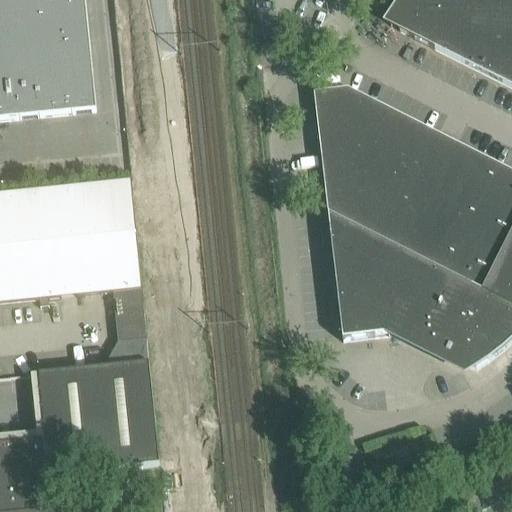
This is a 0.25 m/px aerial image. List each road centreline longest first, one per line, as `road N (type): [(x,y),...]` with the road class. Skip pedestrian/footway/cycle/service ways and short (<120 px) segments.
road 1 (unclassified): [(511,376),(450,412),(382,425),(352,418),(299,374),(275,108),(280,88)]
road 2 (unknown): [(86,0),(103,109),(83,138),(0,149)]
road 3 (unclassified): [(328,37),(511,135)]
